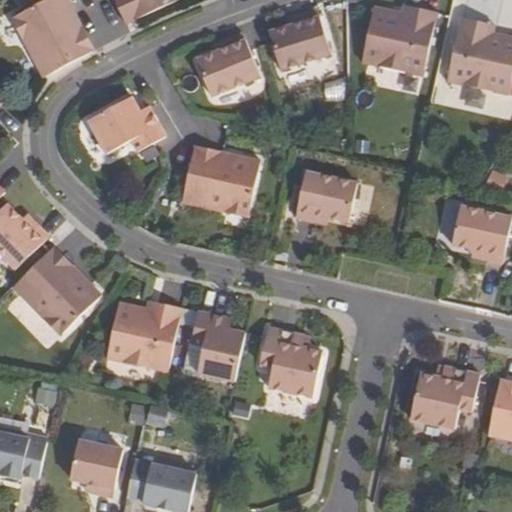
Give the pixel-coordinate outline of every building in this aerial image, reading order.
[(63,68),(95,51),(74,12),(69,15),(65,8),(70,5),(67,0),(27,0),(32,8),(12,19),(44,78),(63,68)] [(114,0),(115,0),(126,25),(179,0),(114,0)] [(69,15),(74,12),(70,5),(65,8),(69,15)] [(423,76),(437,13),(411,7),(408,19),(403,18),(404,14),(374,8),(362,63),(423,76)] [(332,55),(318,10),(303,15),(305,22),(291,26),(269,33),(281,71),(332,55)] [(289,19),(291,26),(305,22),(303,15),(289,19)] [(508,96),(511,80),(511,38),(492,33),(491,37),(486,36),(488,24),(462,19),(447,82),(508,96)] [(492,33),(494,26),(488,24),(486,36),(491,37),(492,33)] [(261,78),(243,34),(228,40),(231,46),(218,52),(197,61),(212,97),(261,78)] [(215,45),(218,52),(231,46),(228,40),(215,45)] [(138,153),(166,137),(153,113),(144,118),(141,113),(132,98),(89,122),(107,155),(132,141),(138,153)] [(144,118),(153,113),(150,108),(141,113),(144,118)] [(183,203),(249,218),(261,162),(246,158),(244,164),(236,162),(237,157),(222,153),(195,147),(183,203)] [(502,195),(511,179),(497,170),(487,187),(502,195)] [(307,172),(296,219),(311,222),(313,215),(328,218),(349,223),(358,184),(307,172)] [(0,254),(16,270),(50,237),(39,226),(34,231),(23,221),(8,205),(0,212),(0,254)] [(511,217),(461,207),(453,245),(474,251),(489,254),(487,261),(503,264),(511,222),(511,217)] [(23,221),(34,231),(39,226),(28,215),(23,221)] [(311,222),(326,225),(328,218),(313,215),(311,222)] [(14,288),(61,336),(102,296),(91,285),(87,289),(80,283),(85,279),(55,248),(29,273),(14,288)] [(473,258),(487,261),(489,254),(474,251),(473,258)] [(91,285),(85,279),(80,283),(87,289),(91,285)] [(107,359),(168,373),(179,323),(182,309),(156,303),(153,315),(148,314),(149,310),(120,304),(107,359)] [(195,327),(199,313),(182,309),(179,323),(195,327)] [(198,374),(235,382),(246,334),(230,330),(223,329),(225,319),(199,313),(195,327),(192,344),(204,346),(198,374)] [(223,329),(230,330),(232,320),(225,319),(223,329)] [(269,388),(313,398),(323,353),(308,349),(302,348),(305,337),(305,336),(269,328),(261,366),(273,368),(269,388)] [(302,348),(308,349),(310,339),(305,337),(302,348)] [(192,344),(190,343),(183,374),(197,377),(198,374),(204,346),(192,344)] [(473,412),(481,375),(444,367),(444,368),(442,379),(436,378),(421,374),(411,420),(455,430),(460,410),(473,412)] [(489,436),(511,441),(511,382),(501,380),(489,436)] [(166,412),(149,408),(147,419),(164,423),(166,412)] [(0,427),(0,433),(29,439),(30,434),(0,427)] [(22,476),(39,480),(49,439),(30,434),(29,439),(0,433),(0,471),(1,472),(0,476),(22,481),(22,476)] [(104,496),(120,499),(131,452),(87,442),(78,481),(95,485),(106,488),(104,496)] [(136,461),(128,498),(144,502),(143,504),(159,508),(177,511),(196,511),(204,476),(136,461)] [(93,493),(104,496),(106,488),(95,485),(93,493)]
